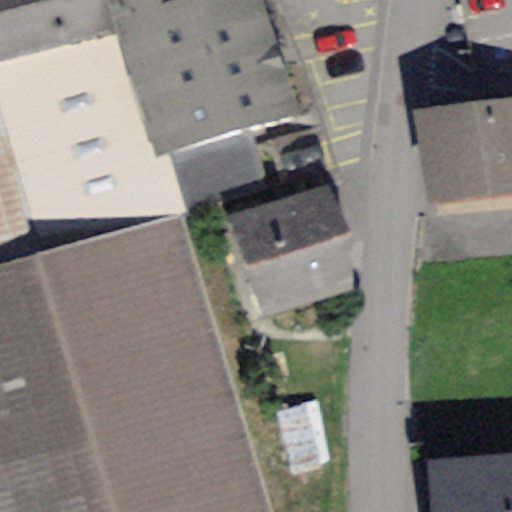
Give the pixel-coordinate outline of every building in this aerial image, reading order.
[(174,0),(0,0),(0,264),(261,192),(249,141),(284,130),(240,0),(191,0),(176,4),(174,0)] [(511,109),(407,123),(420,223),(511,211),(511,109)] [(314,189),(211,225),(245,325),(349,289),(314,189)] [(0,511),(264,511),(181,224),(0,276),(0,511)] [(511,511),(511,470),(404,482),(407,511),(511,511)]
